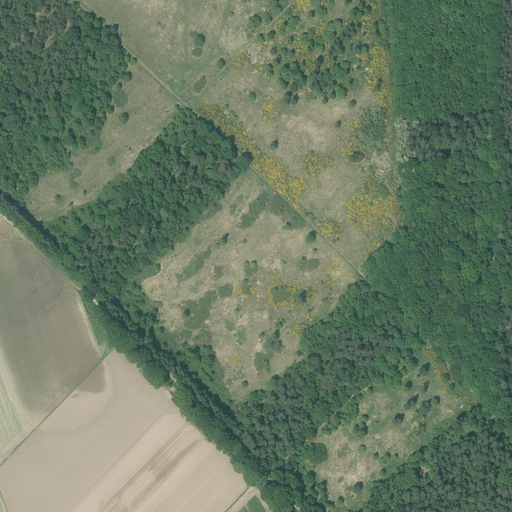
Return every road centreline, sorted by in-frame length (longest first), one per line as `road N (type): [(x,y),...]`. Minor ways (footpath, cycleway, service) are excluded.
road 1 (track): [(497,424),(487,0)]
road 2 (track): [(264,475),(0,216)]
road 3 (track): [(420,333),(189,107)]
road 4 (track): [(420,333),(264,475)]
road 5 (track): [(189,107),(77,0)]
road 6 (track): [(295,0),(189,107)]
road 7 (track): [(511,442),(420,333)]
